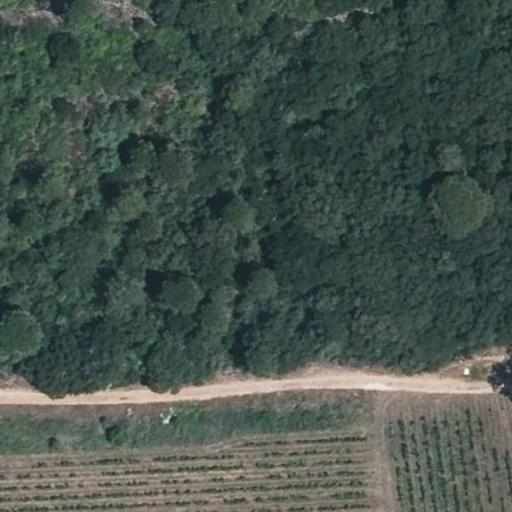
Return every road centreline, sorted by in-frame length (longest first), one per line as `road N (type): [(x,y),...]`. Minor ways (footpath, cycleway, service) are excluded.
road 1 (track): [(511,362),(375,382),(0,391)]
road 2 (track): [(375,382),(387,511)]
